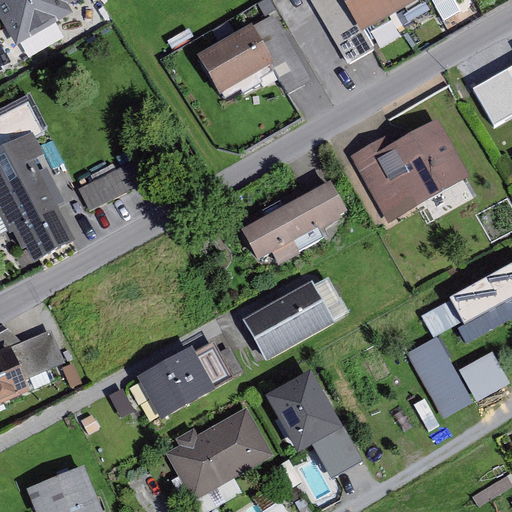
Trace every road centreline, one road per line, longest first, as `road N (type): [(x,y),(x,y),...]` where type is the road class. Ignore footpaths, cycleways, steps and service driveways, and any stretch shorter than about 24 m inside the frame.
road 1 (residential): [(0,311),(511,21)]
road 2 (track): [(223,326),(0,444)]
